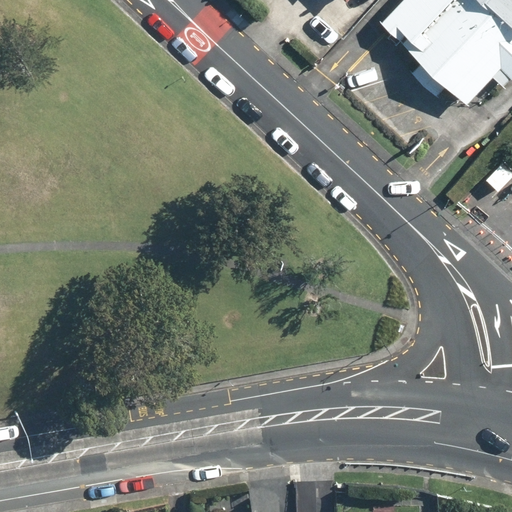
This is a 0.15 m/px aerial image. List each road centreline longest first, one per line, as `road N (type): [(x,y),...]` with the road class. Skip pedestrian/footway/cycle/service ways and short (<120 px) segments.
road 1 (tertiary): [(177,0),(443,254)]
road 2 (primary): [(307,412),(0,464)]
road 3 (primary): [(307,412),(411,358),(443,301),(443,254)]
road 4 (tertiary): [(443,254),(492,314),(509,427)]
road 5 (tertiary): [(448,414),(462,326),(443,254)]
road 6 (primary): [(448,414),(307,412)]
